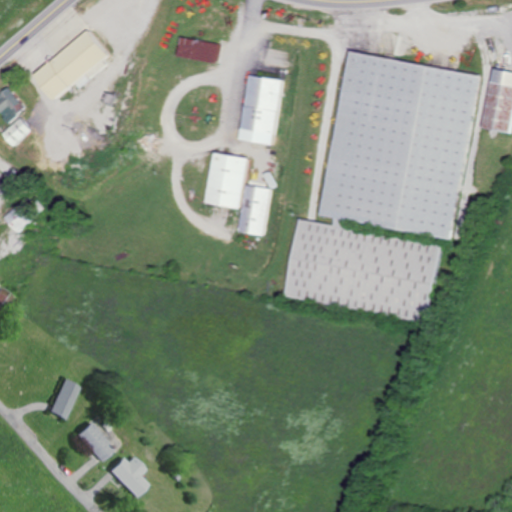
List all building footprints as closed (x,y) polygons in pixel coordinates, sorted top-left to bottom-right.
[(42,73),(63,98),(117,53),(95,28),(42,73)] [(219,63),(223,45),(182,37),(179,56),(219,63)] [(511,71),(492,69),(483,128),(511,132),(511,71)] [(239,140),(272,145),(284,80),(250,75),(239,140)] [(0,96),(0,107),(12,123),(29,109),(12,87),(0,96)] [(19,147),(37,130),(25,117),(6,134),(19,147)] [(239,209),(248,159),(214,152),(204,203),(239,209)] [(237,231),(263,236),(272,189),(245,185),(237,231)] [(35,221),(21,206),(7,219),(21,233),(35,221)] [(0,309),(10,298),(0,289),(0,309)] [(63,421),(79,387),(61,378),(45,412),(63,421)] [(73,434),(98,462),(113,449),(88,421),(73,434)] [(126,462),(121,457),(106,470),(132,497),(146,484),(138,475),(145,469),(132,456),(126,462)]
